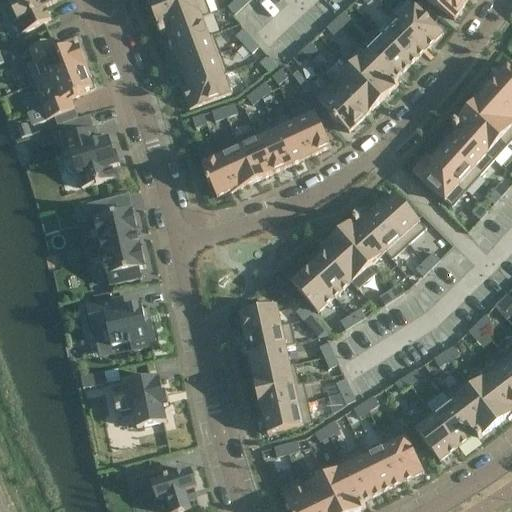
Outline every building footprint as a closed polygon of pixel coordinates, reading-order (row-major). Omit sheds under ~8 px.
[(6,0),(17,21),(14,22),(20,36),(51,21),(46,9),(63,1),(62,0),(6,0)] [(147,0),(153,15),(193,0),(147,0)] [(205,0),(193,0),(153,15),(160,35),(202,19),(202,20),(211,16),(205,0)] [(467,3),(462,0),(424,0),(454,21),(467,3)] [(243,8),(237,1),(228,9),(235,16),(243,8)] [(415,6),(399,22),(427,51),(443,35),(440,32),(415,6)] [(342,29),(351,21),(344,13),(335,21),(342,29)] [(209,37),(202,20),(202,19),(160,35),(161,35),(166,33),(173,51),(209,38),(209,37)] [(326,29),(333,37),(342,29),(335,21),(326,29)] [(427,51),(399,22),(382,38),(411,67),(427,51)] [(251,40),(243,31),(236,37),(244,46),(251,40)] [(221,55),(213,35),(209,37),(209,38),(173,51),(180,71),(221,55)] [(411,67),(382,38),(367,53),(360,46),(359,46),(391,79),(394,82),(395,82),(411,67)] [(87,66),(78,44),(58,52),(53,40),(28,50),(33,62),(24,65),(32,87),(87,66)] [(259,48),(251,40),(244,46),(252,55),(259,48)] [(309,60),(317,51),(311,44),(302,52),(309,60)] [(391,79),(359,46),(342,63),(349,70),(350,69),(382,102),(399,86),(395,82),(394,82),(391,79)] [(293,60),(300,68),(309,60),(302,52),(293,60)] [(228,75),(221,55),(180,71),(187,89),(187,90),(224,76),(224,77),(228,75)] [(268,73),(276,66),(267,57),(260,64),(268,73)] [(511,68),(509,65),(495,81),(511,96),(511,68)] [(88,78),(91,77),(87,66),(32,87),(41,109),(42,109),(47,121),(75,110),(71,100),(86,94),(85,92),(93,89),(88,78)] [(21,88),(31,85),(25,68),(15,71),(21,88)] [(350,69),(349,70),(334,84),(333,85),(366,118),(382,102),(350,69)] [(278,86),(288,79),(282,71),(272,78),(278,86)] [(231,96),(224,77),(224,76),(187,90),(187,89),(182,91),(188,110),(231,96)] [(333,85),(334,84),(330,81),(314,97),(331,115),(329,116),(337,124),(338,122),(349,134),(366,118),(333,85)] [(511,96),(495,81),(481,96),(511,124),(511,96)] [(262,99),(271,92),(265,84),(256,91),(262,99)] [(246,99),(253,107),(262,99),(256,91),(246,99)] [(511,142),(511,124),(481,96),(467,111),(507,147),(511,142)] [(238,115),(235,106),(223,110),(226,119),(238,115)] [(331,149),(313,109),(292,119),(294,123),(295,122),(312,158),(331,149)] [(212,113),(215,123),(226,119),(223,110),(212,113)] [(507,147),(467,111),(453,127),(457,131),(458,130),(494,163),(507,147)] [(207,126),(204,117),(192,120),(195,129),(207,126)] [(295,122),(294,123),(277,131),(293,166),(312,158),(295,122)] [(95,128),(60,139),(65,155),(71,153),(82,189),(91,186),(91,187),(101,185),(100,184),(115,179),(112,168),(120,166),(116,153),(114,154),(109,139),(99,142),(95,128)] [(494,163),(458,130),(457,131),(444,145),(480,178),(494,163)] [(258,140),(259,139),(255,131),(235,140),(237,144),(238,144),(256,183),(274,175),(258,140)] [(293,166),(277,131),(259,139),(258,140),(274,175),(293,166)] [(238,144),(237,144),(219,152),(237,192),(256,183),(238,144)] [(480,178),(444,145),(431,160),(467,193),(480,178)] [(237,192),(219,152),(200,161),(205,172),(203,173),(209,186),(211,185),(217,199),(228,194),(229,194),(230,195),(237,192)] [(467,193),(431,160),(427,156),(412,173),(452,209),(467,193)] [(510,188),(503,182),(495,191),(502,197),(510,188)] [(494,206),(502,197),(495,191),(487,200),(494,206)] [(408,210),(393,193),(376,208),(409,246),(426,231),(408,210)] [(473,215),(480,222),(488,213),(481,206),(473,215)] [(409,246),(376,208),(360,223),(359,224),(374,240),(386,254),(385,254),(392,262),(409,246)] [(133,212),(94,220),(99,239),(86,242),(90,262),(103,259),(109,287),(143,280),(141,270),(146,269),(133,212)] [(374,240),(359,224),(360,223),(356,219),(338,234),(369,269),(370,268),(385,254),(386,254),(374,240)] [(369,269),(338,234),(329,242),(328,240),(319,248),(324,254),(325,254),(352,284),(351,285),(358,292),(376,276),(370,268),(369,269)] [(352,284),(325,254),(324,254),(307,270),(334,300),(351,285),(352,284)] [(440,262),(433,255),(425,263),(432,270),(440,262)] [(432,270),(425,263),(416,271),(423,279),(432,270)] [(334,300),(307,270),(291,284),(318,314),(334,300)] [(405,295),(400,286),(390,292),(395,301),(405,295)] [(395,301),(390,292),(380,299),(385,307),(395,301)] [(125,309),(123,299),(86,307),(91,332),(93,331),(93,333),(96,332),(96,331),(107,328),(112,348),(128,344),(129,346),(130,345),(132,352),(157,347),(152,325),(146,326),(142,306),(125,309)] [(281,326),(277,307),(273,307),(273,303),(260,306),(261,310),(239,315),(244,335),(282,327),(281,326)] [(303,307),(296,313),(304,322),(311,316),(303,307)] [(366,319),(361,311),(351,317),(356,325),(366,319)] [(319,325),(311,316),(304,322),(312,331),(319,325)] [(356,325),(351,317),(340,323),(346,332),(356,325)] [(493,324),(486,317),(477,325),(484,333),(493,324)] [(291,324),(281,326),(282,327),(244,335),(249,356),(286,347),(286,348),(296,346),(291,324)] [(484,333),(477,325),(468,334),(475,341),(484,333)] [(334,355),(329,344),(320,349),(325,359),(334,355)] [(511,345),(500,355),(506,362),(511,369),(511,345)] [(290,366),(286,348),(286,347),(249,356),(253,375),(290,367),(290,366)] [(449,363),(460,356),(454,348),(444,354),(449,363)] [(439,369),(449,363),(444,354),(434,361),(439,369)] [(339,366),(334,355),(325,359),(330,370),(339,366)] [(511,369),(506,362),(488,376),(511,406),(511,369)] [(295,365),(290,366),(290,367),(253,375),(258,395),(299,386),(299,385),(295,365)] [(421,381),(416,372),(405,378),(411,387),(421,381)] [(107,385),(104,373),(81,378),(83,390),(107,385)] [(511,406),(488,376),(471,389),(470,389),(498,426),(507,419),(509,421),(511,418),(511,406)] [(128,388),(113,392),(117,413),(133,410),(137,429),(166,423),(163,407),(168,406),(165,393),(163,394),(160,381),(158,381),(157,378),(128,384),(128,388)] [(411,387),(405,378),(395,385),(401,393),(411,387)] [(351,391),(346,380),(337,385),(342,396),(351,391)] [(498,426),(470,389),(471,389),(465,381),(445,396),(451,404),(452,403),(472,429),(476,436),(475,436),(479,440),(498,426)] [(304,384),(299,385),(299,386),(258,395),(263,415),(308,404),(304,384)] [(356,402),(351,391),(342,396),(347,406),(356,402)] [(379,407),(374,398),(364,405),(369,413),(379,407)] [(452,403),(451,404),(433,417),(458,449),(475,436),(476,436),(472,429),(452,403)] [(313,426),(308,404),(263,415),(267,436),(313,426)] [(369,413),(364,405),(354,411),(359,419),(369,413)] [(458,449),(433,417),(417,430),(416,431),(430,450),(436,457),(440,463),(458,449)] [(335,423),(325,429),(330,437),(340,431),(335,423)] [(320,444),(330,437),(325,429),(315,435),(320,444)] [(404,433),(384,443),(403,484),(424,474),(404,433)] [(300,453),(297,443),(286,446),(288,456),(300,453)] [(403,484),(384,443),(364,453),(363,453),(383,494),(403,484)] [(288,456),(286,446),(274,449),(277,459),(288,456)] [(363,453),(364,453),(362,448),(340,459),(342,463),(343,463),(362,504),(363,503),(383,494),(363,453)] [(343,463),(342,463),(321,473),(323,478),(324,477),(341,511),(358,511),(366,508),(363,503),(362,504),(343,463)] [(161,467),(136,475),(140,489),(151,485),(157,502),(166,499),(170,511),(184,511),(191,510),(189,502),(197,500),(194,490),(195,489),(190,472),(173,478),(173,476),(165,479),(161,467)] [(341,511),(324,477),(323,478),(305,487),(304,487),(315,511),(341,511)] [(315,511),(304,487),(305,487),(300,478),(279,488),(290,511),(315,511)]
